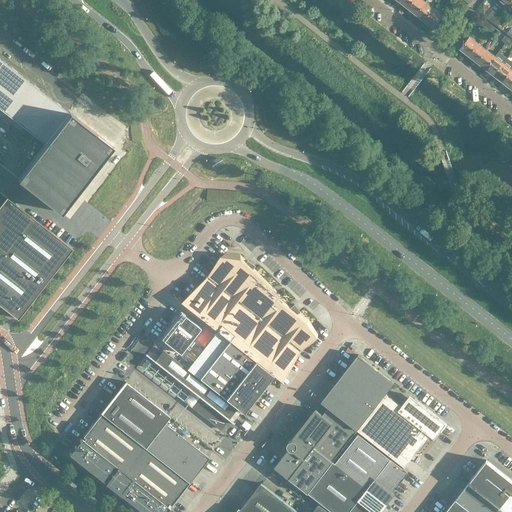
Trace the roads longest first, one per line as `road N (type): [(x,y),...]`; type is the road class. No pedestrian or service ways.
road 1 (secondary): [(234,145),(314,184),(511,339)]
road 2 (secondary): [(511,304),(353,175),(269,143),(249,126)]
road 3 (unclassified): [(200,511),(347,324)]
road 4 (unclassified): [(59,430),(171,283)]
road 5 (unclassified): [(12,391),(125,247)]
road 6 (unknown): [(119,351),(241,459)]
road 7 (unclassified): [(476,423),(347,324)]
road 8 (unclassified): [(347,324),(249,235),(228,229)]
road 9 (secondary): [(75,0),(180,105)]
road 10 (unclassified): [(94,256),(9,362)]
road 11 (unclassified): [(125,247),(200,147)]
road 12 (unclassified): [(186,136),(111,235)]
